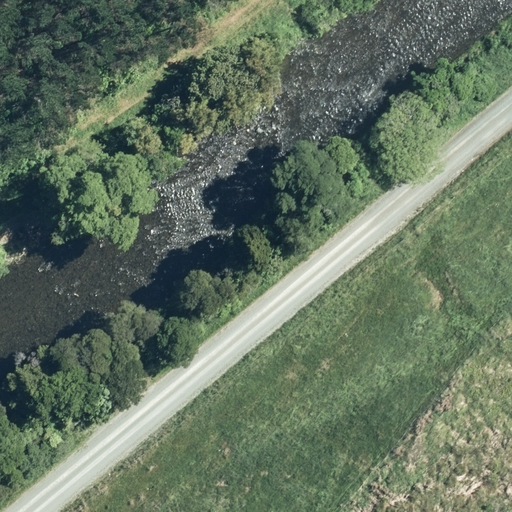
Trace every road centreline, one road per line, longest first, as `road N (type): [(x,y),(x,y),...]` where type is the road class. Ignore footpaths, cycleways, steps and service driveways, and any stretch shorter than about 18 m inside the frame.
road 1 (unclassified): [(23,511),(511,124)]
road 2 (unclassified): [(251,0),(0,187)]
